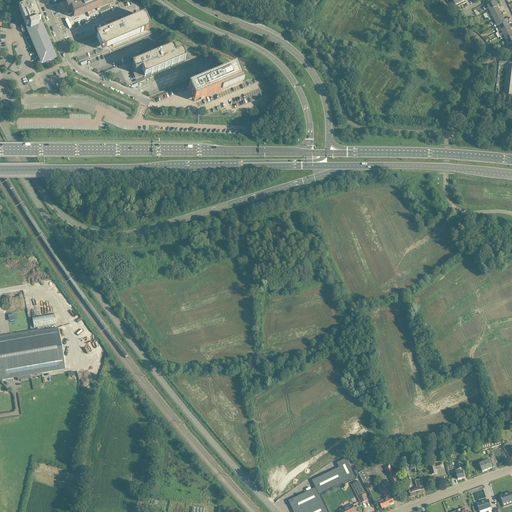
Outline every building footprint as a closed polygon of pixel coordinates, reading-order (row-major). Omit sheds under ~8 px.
[(78,0),(64,6),(67,13),(71,11),(74,18),(117,0),(78,0)] [(488,9),(490,12),(498,8),(497,6),(498,5),(496,2),(487,7),(483,9),(484,11),(488,9)] [(42,22),(35,4),(33,5),(33,4),(19,10),(19,11),(18,11),(18,12),(17,13),(16,16),(16,17),(17,18),(23,33),(28,31),(41,61),(43,60),(44,63),(47,61),(47,62),(50,61),(50,60),(53,59),(52,57),(54,56),(41,26),(41,25),(39,26),(38,24),(42,22)] [(500,13),(498,8),(490,12),(486,14),(487,16),(491,14),(492,17),(500,13)] [(502,18),(500,13),(492,17),(489,19),(489,21),(493,19),(494,22),(502,18)] [(102,51),(150,31),(144,17),(96,37),(102,51)] [(505,23),(502,18),(494,22),(491,24),(492,26),(495,24),(497,27),(505,23)] [(501,31),(509,28),(506,22),(505,23),(497,27),(495,28),(496,30),(500,28),(501,31)] [(511,33),(509,28),(501,31),(497,33),(500,38),(503,36),(511,33)] [(511,38),(511,33),(503,36),(500,38),(501,40),(504,38),(506,41),(511,38)] [(511,38),(506,41),(502,43),(503,45),(507,43),(509,47),(511,45),(511,38)] [(132,66),(135,73),(142,71),(145,77),(185,60),(182,53),(175,55),(174,52),(175,52),(173,47),(170,49),(170,50),(132,66)] [(222,92),(243,83),(240,75),(239,75),(236,68),(188,88),(194,102),(201,99),(221,91),(222,92)] [(55,320),(40,323),(41,330),(57,328),(55,320)] [(0,380),(65,370),(58,328),(0,338),(0,380)] [(480,452),(501,445),(499,441),(491,444),(491,443),(479,446),(480,452)] [(319,494),(355,477),(346,459),(337,463),(339,468),(312,481),(316,488),(319,494)] [(494,467),(491,460),(479,464),(483,472),(492,469),(492,468),(494,467)] [(464,478),(462,469),(460,462),(456,463),(458,470),(455,470),(458,480),(464,478)] [(443,468),(442,464),(429,467),(432,475),(437,474),(436,470),(443,468)] [(399,487),(389,465),(385,467),(395,489),(399,487)] [(372,482),(365,470),(359,473),(365,485),(372,482)] [(415,482),(416,483),(417,489),(415,489),(409,491),(409,493),(410,493),(411,497),(425,493),(423,487),(420,488),(419,484),(422,483),(421,480),(415,482)] [(367,496),(359,481),(352,485),(361,504),(368,501),(365,497),(367,496)] [(327,511),(322,502),(319,494),(316,488),(288,501),(293,511),(327,511)] [(394,503),(387,490),(383,492),(386,498),(379,502),(382,509),(394,503)] [(511,493),(500,497),(502,504),(511,501),(511,493)] [(477,504),(479,511),(491,508),(489,500),(477,504)]
